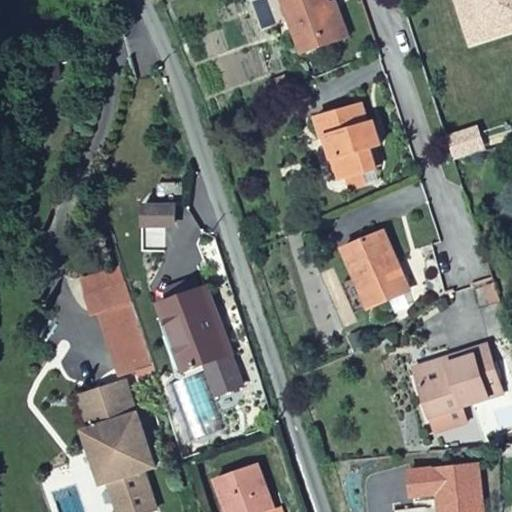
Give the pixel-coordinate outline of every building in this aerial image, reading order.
[(282,0),(297,37),(322,27),(327,37),(348,29),(337,0),(334,0),(329,1),(328,0),(282,0)] [(511,0),(454,0),(463,27),(485,20),(486,25),(511,17),(511,0)] [(511,25),(511,17),(486,25),(485,20),(463,27),(467,40),(511,25)] [(322,27),(297,37),(301,47),(327,37),(322,27)] [(281,70),(269,76),(275,88),(287,82),(281,70)] [(362,96),(316,109),(322,128),(328,127),(341,168),(375,159),(368,140),(381,137),(374,113),(367,114),(362,96)] [(187,179),(158,180),(158,196),(186,197),(187,179)] [(174,201),(144,202),(144,222),(174,221),(174,201)] [(377,222),(337,241),(364,300),(399,283),(387,257),(391,254),(377,222)] [(229,353),(206,287),(165,301),(188,368),(204,362),(215,395),(240,387),(229,353)] [(154,359),(134,297),(104,307),(124,369),(154,359)] [(411,353),(413,359),(477,338),(475,332),(411,353)] [(477,338),(413,359),(427,405),(459,395),(491,385),(477,338)] [(137,408),(126,375),(84,388),(94,422),(87,424),(104,476),(111,474),(123,511),(127,511),(157,503),(143,462),(156,458),(139,407),(137,408)] [(163,386),(168,400),(178,396),(174,382),(163,386)] [(464,411),(459,395),(427,405),(432,421),(464,411)] [(288,511),(286,503),(275,507),(257,460),(217,474),(229,511),(288,511)] [(482,511),(477,460),(408,468),(412,493),(438,490),(439,503),(443,502),(443,511),(440,511),(439,511),(482,511)]
